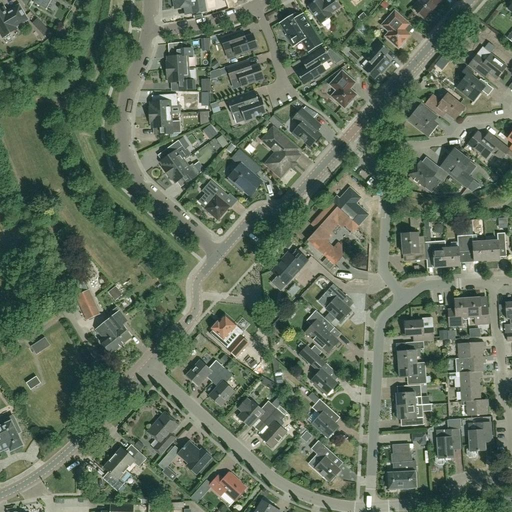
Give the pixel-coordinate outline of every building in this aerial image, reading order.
[(33,0),(32,2),(47,10),(47,9),(45,9),(50,0),(33,0)] [(203,0),(174,0),(175,1),(173,2),(175,9),(192,6),(193,14),(206,12),(203,0)] [(334,0),(327,0),(323,3),(320,0),(317,0),(308,6),(310,10),(309,11),(312,16),(314,15),(321,24),(332,16),(330,14),(340,7),(334,0)] [(420,0),(413,8),(419,13),(417,15),(423,19),(424,18),(425,19),(440,2),(438,0),(420,0)] [(0,33),(3,38),(17,30),(15,27),(28,20),(19,6),(7,13),(4,7),(0,9),(0,33)] [(413,28),(406,21),(394,11),(381,26),(389,32),(385,37),(398,49),(399,47),(401,48),(405,44),(405,42),(410,35),(408,34),(413,28)] [(295,15),(291,17),(290,18),(289,16),(284,20),(285,21),(280,24),(287,35),(286,36),(293,47),(302,41),(308,52),(321,44),(303,14),(297,18),(295,15)] [(49,32),(37,19),(32,24),(44,36),(49,32)] [(257,49),(252,35),(244,38),(242,31),(221,38),(225,51),(233,48),(236,56),(257,49)] [(364,59),(369,64),(364,70),(374,80),(380,73),(381,74),(391,63),(384,57),(388,51),(379,43),(364,59)] [(301,61),(305,67),(296,73),(304,85),(313,79),(314,80),(320,76),(319,75),(326,71),(321,64),(330,59),(323,48),(301,61)] [(166,70),(189,69),(188,56),(193,56),(192,49),(179,50),(179,55),(178,57),(167,57),(167,62),(166,62),(166,70)] [(491,55),(485,62),(477,55),(468,66),(484,79),(489,74),(497,80),(507,68),(491,55)] [(263,79),(258,65),(250,68),(248,61),(227,68),(231,80),(239,78),(242,86),(263,79)] [(487,96),(493,89),(480,79),(478,82),(470,76),(472,73),(466,68),(458,78),(462,81),(457,88),(473,101),(481,91),(487,96)] [(189,81),(189,69),(166,70),(167,78),(168,78),(169,83),(179,82),(181,84),(181,89),(195,88),(194,81),(189,81)] [(355,83),(353,81),(342,71),(330,85),(336,91),(331,97),(344,109),(346,107),(348,108),(351,104),(351,102),(357,96),(350,90),(355,83)] [(255,92),(246,95),(227,101),(232,114),(241,111),(245,122),(253,119),(253,118),(266,113),(261,99),(257,100),(255,92)] [(150,103),(150,108),(149,108),(149,116),(171,114),(171,106),(178,106),(177,94),(162,95),(162,100),(161,102),(150,103)] [(425,104),(435,112),(442,117),(446,112),(454,119),(463,108),(447,95),(441,102),(432,95),(425,104)] [(221,101),(210,105),(213,114),(224,111),(221,101)] [(436,125),(433,122),(425,116),(429,111),(422,105),(409,121),(427,136),(436,125)] [(320,126),(313,120),(302,110),(292,121),(299,127),(292,133),(299,140),(301,138),(310,147),(320,136),(316,131),(320,126)] [(159,128),(159,135),(181,133),(180,121),(172,122),(171,114),(149,116),(150,124),(151,123),(151,128),(159,128)] [(298,150),(291,144),(273,128),(262,141),(275,152),(265,163),(276,173),(276,174),(279,177),(282,176),(285,173),(285,172),(289,167),(292,169),(297,164),(294,161),(299,156),(295,152),(298,150)] [(487,161),(492,154),(500,161),(509,150),(504,145),(488,133),(484,138),(478,133),(468,145),(482,156),(487,161)] [(167,174),(184,161),(180,154),(185,150),(178,141),(166,150),(169,154),(169,156),(160,162),(163,166),(162,167),(167,174)] [(454,150),(445,161),(454,168),(448,174),(466,188),(473,180),(461,171),(469,162),(454,150)] [(256,189),(262,183),(247,170),(252,163),(240,152),(233,159),(240,165),(229,178),(235,183),(233,185),(242,193),(243,191),(248,195),(254,188),(256,189)] [(189,181),(200,174),(193,164),(189,167),(184,161),(167,174),(171,180),(172,179),(175,183),(184,177),(186,177),(189,181)] [(448,175),(439,168),(435,173),(420,162),(409,176),(424,188),(432,177),(441,183),(448,175)] [(202,191),(205,194),(198,202),(205,208),(204,209),(206,211),(207,213),(208,215),(210,216),(213,216),(218,221),(230,207),(226,204),(225,200),(228,196),(211,181),(202,191)] [(332,204),(357,226),(367,215),(354,204),(360,198),(350,190),(340,201),(337,198),(332,204)] [(307,241),(334,264),(335,266),(343,257),(342,246),(339,244),(334,250),(326,243),(327,241),(326,240),(340,225),(350,234),(357,226),(332,204),(313,225),(318,229),(307,241)] [(414,261),(426,261),(426,259),(425,245),(418,245),(417,234),(401,235),(403,255),(414,254),(414,261)] [(485,242),(486,260),(499,260),(499,250),(506,249),(505,234),(497,234),(498,241),(485,242)] [(466,252),(465,236),(457,237),(458,242),(450,243),(451,248),(445,249),(446,267),(460,266),(459,253),(466,252)] [(465,236),(466,252),(473,252),(474,261),(486,260),(485,242),(473,243),(472,236),(465,236)] [(445,249),(445,242),(425,243),(425,245),(426,259),(433,258),(434,268),(446,267),(445,249)] [(286,285),(308,261),(297,250),(291,256),(287,253),(271,271),(286,285)] [(352,311),(350,309),(343,303),(347,298),(333,285),(326,293),(334,301),(325,309),(330,313),(336,319),(340,323),(352,311)] [(102,294),(109,312),(119,308),(116,301),(124,298),(120,287),(102,294)] [(88,291),(77,297),(87,320),(99,315),(88,291)] [(311,292),(306,297),(313,303),(318,298),(311,292)] [(467,299),(468,318),(474,317),(474,325),(488,324),(487,308),(480,308),(479,298),(467,299)] [(468,318),(467,299),(454,300),(454,310),(447,311),(448,327),(462,326),(461,318),(468,318)] [(330,333),(334,328),(316,311),(306,321),(310,325),(304,332),(328,354),(339,342),(330,333)] [(336,319),(330,313),(324,319),(330,325),(336,319)] [(104,324),(121,346),(132,338),(122,325),(126,323),(122,317),(117,321),(113,317),(104,324)] [(209,334),(220,344),(223,340),(226,337),(233,342),(226,350),(235,358),(248,344),(240,337),(243,333),(235,327),(236,326),(225,317),(219,324),(218,322),(211,329),(212,330),(209,334)] [(414,342),(416,341),(433,340),(432,328),(423,328),(422,321),(405,323),(406,336),(413,336),(414,342)] [(110,354),(121,346),(104,324),(96,330),(103,340),(100,342),(110,354)] [(37,355),(51,346),(45,338),(43,339),(31,347),(37,355)] [(398,365),(416,364),(416,357),(421,357),(421,349),(424,349),(423,342),(408,343),(409,351),(397,352),(398,365)] [(458,359),(485,357),(485,356),(482,357),(482,347),(484,347),(484,342),(457,344),(458,359)] [(327,375),(332,370),(306,346),(299,355),(319,372),(310,382),(326,396),(337,384),(327,375)] [(322,353),(315,346),(311,350),(318,356),(322,353)] [(229,359),(225,355),(220,360),(225,364),(229,359)] [(458,359),(459,373),(483,371),(482,361),(485,361),(485,357),(458,359)] [(212,382),(224,369),(216,361),(209,369),(199,361),(185,376),(198,387),(206,378),(212,382)] [(417,377),(416,364),(398,365),(399,378),(410,377),(411,385),(426,384),(426,377),(417,377)] [(233,376),(224,369),(212,382),(217,387),(208,396),(220,407),(234,393),(225,384),(233,376)] [(483,371),(459,373),(460,388),(482,386),(479,386),(479,376),(481,376),(481,372),(483,372),(483,371)] [(31,390),(41,384),(36,377),(26,383),(31,390)] [(395,394),(396,407),(421,405),(421,397),(420,385),(407,386),(408,393),(395,394)] [(482,386),(460,388),(461,402),(488,400),(480,400),(480,390),(482,390),(482,386)] [(339,427),(335,423),(329,418),(334,413),(312,393),(308,398),(315,404),(312,408),(320,415),(312,425),(328,439),(339,427)] [(264,423),(277,409),(268,402),(261,410),(252,401),(249,404),(245,400),(239,407),(243,411),(237,417),(250,429),(259,419),(264,423)] [(488,400),(461,402),(466,402),(467,416),(486,415),(485,405),(488,405),(488,400)] [(410,419),(410,426),(423,425),(421,405),(396,407),(397,420),(410,419)] [(285,417),(282,414),(277,409),(264,423),(269,428),(260,438),(272,449),(287,433),(278,425),(285,417)] [(13,416),(0,422),(0,452),(9,448),(10,452),(23,446),(17,434),(20,433),(13,416)] [(177,439),(171,434),(177,427),(175,425),(176,424),(171,420),(170,421),(164,416),(150,431),(157,438),(151,445),(162,455),(177,439)] [(469,431),(470,448),(468,448),(467,450),(467,455),(470,458),(475,457),(477,455),(477,451),(485,451),(485,442),(484,436),(491,436),(490,422),(477,423),(478,430),(469,431)] [(460,449),(459,430),(445,431),(446,438),(437,438),(438,455),(436,456),(435,457),(435,463),(438,465),(443,465),(445,463),(445,459),(453,458),(453,450),(460,449)] [(312,444),(317,439),(309,432),(305,437),(312,444)] [(330,483),(341,471),(332,462),(336,457),(318,441),(311,449),(323,460),(315,469),(330,483)] [(181,452),(177,455),(188,464),(186,466),(196,475),(212,458),(201,449),(200,451),(189,442),(180,452),(181,452)] [(112,458),(126,470),(133,463),(138,468),(146,459),(138,452),(133,459),(121,448),(112,458)] [(400,473),(401,489),(402,489),(402,490),(407,490),(407,488),(415,488),(415,473),(416,473),(415,462),(411,462),(411,453),(403,454),(404,473),(400,473)] [(158,465),(164,470),(167,467),(174,460),(168,454),(158,465)] [(403,454),(400,454),(391,454),(395,454),(396,462),(393,463),(393,473),(387,473),(387,489),(389,489),(389,491),(395,490),(395,489),(401,489),(400,473),(404,473),(403,454)] [(119,478),(126,470),(112,458),(104,468),(115,478),(109,485),(117,492),(124,483),(119,478)] [(232,474),(230,474),(229,473),(223,480),(219,476),(209,487),(221,498),(225,493),(235,501),(236,499),(239,500),(245,492),(244,491),(246,488),(237,480),(237,478),(232,474)] [(273,511),(275,509),(262,501),(255,511),(273,511)]
